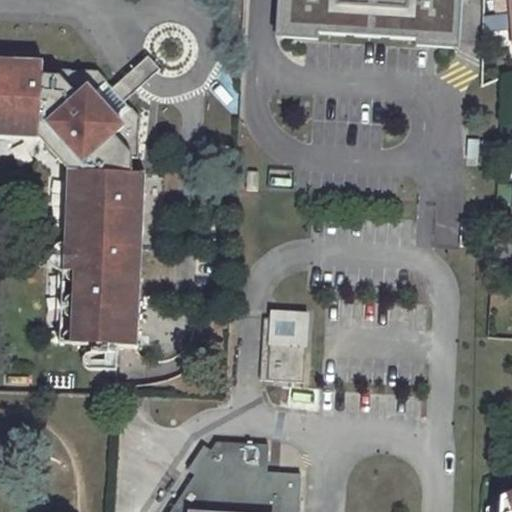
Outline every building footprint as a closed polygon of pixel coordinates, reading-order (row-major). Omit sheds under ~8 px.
[(437,0),(436,31),(291,22),(292,0),(284,0),(283,36),(316,38),(317,31),(420,37),(419,44),(454,47),(456,0),(437,0)] [(292,0),(291,22),(436,31),(437,0),(292,0)] [(511,0),(509,0),(511,13),(484,17),(486,32),(511,29),(511,0)] [(147,58),(121,84),(134,97),(160,73),(147,58)] [(0,141),(37,142),(63,172),(60,250),(65,250),(64,277),(71,278),(68,349),(89,350),(88,358),(115,359),(116,351),(139,352),(142,276),(134,275),(136,253),(143,253),(147,177),(131,176),(132,162),(138,162),(139,121),(125,105),(134,97),(121,84),(113,92),(98,73),(53,72),(53,79),(39,78),(40,63),(0,61),(0,141)] [(460,246),(474,246),(477,220),(462,219),(460,246)] [(136,253),(134,275),(142,276),(142,275),(143,254),(136,253)] [(274,322),(270,384),(307,386),(310,318),(274,316),(274,322)] [(266,322),(263,384),(270,384),(274,322),(266,322)] [(300,511),(303,477),(269,475),(261,474),(261,462),(270,463),(270,448),(219,444),(207,461),(200,456),(189,471),(196,476),(170,511),(300,511)] [(261,474),(269,475),(270,463),(261,462),(261,474)] [(511,511),(511,493),(484,504),(483,511),(511,511)]
